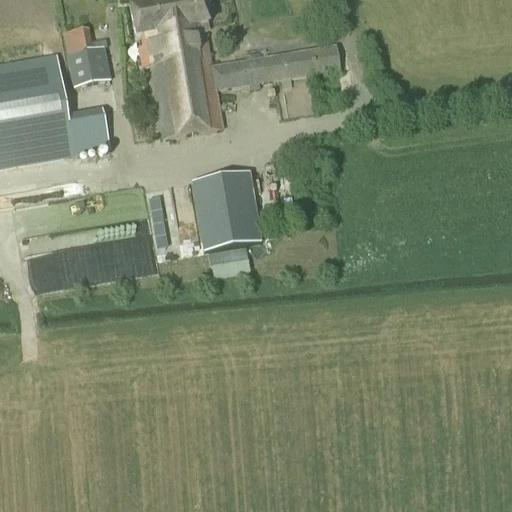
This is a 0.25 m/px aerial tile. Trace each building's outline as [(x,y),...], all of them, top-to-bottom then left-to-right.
[(152,78),(210,69),(204,29),(206,28),(202,0),(130,12),(135,41),(140,40),(145,70),(150,70),(152,78)] [(91,54),(87,32),(61,37),(72,91),(110,83),(103,52),(91,54)] [(338,73),(335,50),(211,70),(210,69),(152,78),(162,141),(221,132),(214,94),(248,88),(249,94),(258,93),(258,87),(338,73)] [(65,118),(55,58),(0,68),(0,174),(108,155),(100,112),(65,118)] [(222,174),(185,178),(191,237),(228,233),(222,174)] [(35,205),(40,231),(143,210),(138,185),(35,205)] [(39,227),(19,228),(20,249),(40,248),(39,227)] [(83,246),(54,253),(62,283),(91,276),(83,246)]
